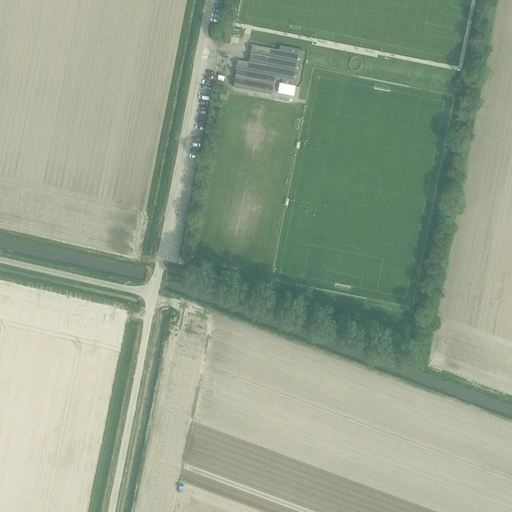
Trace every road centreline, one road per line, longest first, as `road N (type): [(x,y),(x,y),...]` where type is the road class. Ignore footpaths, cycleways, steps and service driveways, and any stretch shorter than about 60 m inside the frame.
road 1 (unclassified): [(110,511),(210,0)]
road 2 (track): [(152,295),(0,259)]
